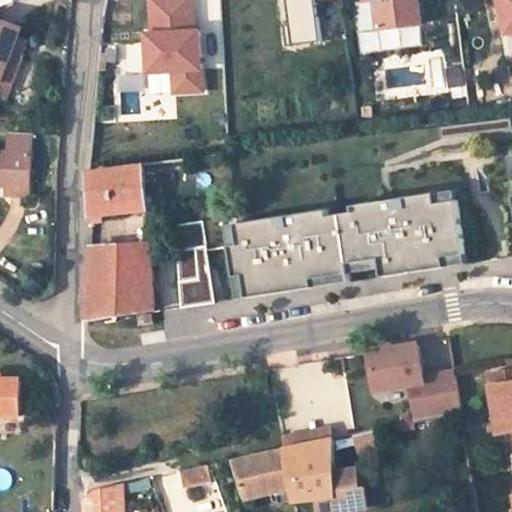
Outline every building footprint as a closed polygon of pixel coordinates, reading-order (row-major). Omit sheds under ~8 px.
[(201,31),(195,31),(193,0),(151,0),(153,33),(148,34),(150,73),(174,71),(175,93),(205,91),(201,31)] [(364,0),(365,1),(372,0),(376,0),(380,29),(423,24),(419,0),(364,0)] [(511,0),(500,0),(507,33),(511,31),(511,0)] [(0,74),(2,71),(11,78),(23,61),(14,53),(22,41),(7,30),(4,34),(0,30),(0,74)] [(11,78),(2,71),(0,74),(0,90),(2,92),(11,78)] [(174,71),(150,73),(151,94),(175,93),(174,71)] [(0,158),(0,193),(3,193),(3,201),(26,203),(31,141),(7,140),(5,159),(0,158)] [(87,173),(86,218),(144,210),(140,166),(87,173)] [(438,204),(458,201),(456,190),(436,194),(438,204)] [(459,266),(455,243),(465,242),(458,201),(438,204),(436,194),(354,207),(355,212),(330,216),(329,210),(237,225),(240,245),(231,247),(236,278),(245,276),(248,298),(297,291),(296,285),(307,284),(308,289),(352,282),(351,274),(349,264),(381,259),(382,269),(384,277),(413,273),(413,267),(422,265),(423,271),(459,266)] [(240,245),(237,225),(228,226),(231,247),(240,245)] [(455,243),(459,266),(468,264),(465,242),(455,243)] [(84,253),(82,325),(154,314),(147,245),(84,253)] [(181,282),(183,308),(217,303),(208,246),(198,247),(202,278),(181,282)] [(349,264),(351,274),(382,269),(381,259),(349,264)] [(245,276),(236,278),(240,300),(248,298),(245,276)] [(141,326),(156,324),(154,315),(139,317),(141,326)] [(377,391),(412,385),(414,400),(428,398),(431,417),(463,412),(456,371),(425,377),(420,343),(370,352),(377,391)] [(511,511),(511,371),(510,372),(511,381),(490,385),(500,436),(511,434),(511,440),(511,511)] [(0,414),(19,414),(17,374),(0,376),(0,414)] [(428,398),(414,400),(417,420),(431,417),(428,398)] [(380,430),(355,436),(359,453),(385,446),(380,430)] [(282,455),(331,444),(328,431),(279,442),(282,455)] [(502,449),(511,446),(511,440),(511,434),(500,436),(502,449)] [(353,489),(349,469),(337,472),(331,444),(282,455),(292,506),(314,502),(315,511),(346,511),(365,508),(361,487),(353,489)] [(292,506),(282,455),(235,465),(244,506),(275,500),(277,509),(292,506)] [(182,467),(184,487),(210,485),(209,465),(182,467)] [(115,511),(114,492),(77,500),(77,511),(115,511)]
